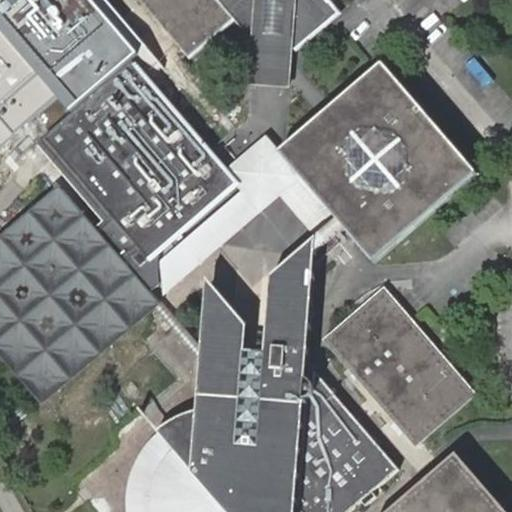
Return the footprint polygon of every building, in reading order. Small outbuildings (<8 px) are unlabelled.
[(0,0),(0,36),(35,78),(66,121),(132,65),(140,58),(89,0),(0,0)] [(145,0),(172,31),(190,51),(231,17),(217,0),(145,0)] [(222,0),(254,37),(254,48),(295,52),(298,52),(338,17),(323,0),(222,0)] [(0,112),(25,91),(59,132),(39,148),(101,221),(76,242),(55,216),(0,261),(0,334),(42,384),(135,306),(108,273),(121,262),(151,298),(161,290),(160,251),(236,187),(227,176),(132,65),(66,121),(32,81),(35,78),(0,36),(0,112)] [(295,52),(254,48),(251,90),(292,92),(295,52)] [(349,236),(372,263),(474,176),(384,68),(281,155),(304,181),(349,236)] [(268,141),(227,176),(236,187),(160,251),(161,290),(168,298),(281,201),(304,181),(281,155),(268,141)] [(349,236),(304,181),(281,201),(318,244),(282,276),(281,287),(306,289),(307,270),(349,236)] [(229,371),(248,355),(250,331),(209,285),(205,342),(229,371)] [(378,502),(404,478),(316,377),(299,376),(306,289),(281,287),(276,357),(248,355),(229,371),(227,387),(224,431),(210,434),(201,437),(191,442),(182,448),(176,453),(165,446),(153,459),(146,469),(140,486),(138,501),(132,501),(132,511),(365,511),(367,511),(368,511),(374,511),(382,506),(378,502)] [(168,298),(161,290),(151,298),(204,359),(227,387),(229,371),(205,342),(168,298)] [(467,396),(381,294),(327,341),(413,443),(467,396)] [(227,387),(204,359),(201,437),(210,434),(224,431),(227,387)] [(490,511),(454,470),(404,511),(490,511)]
